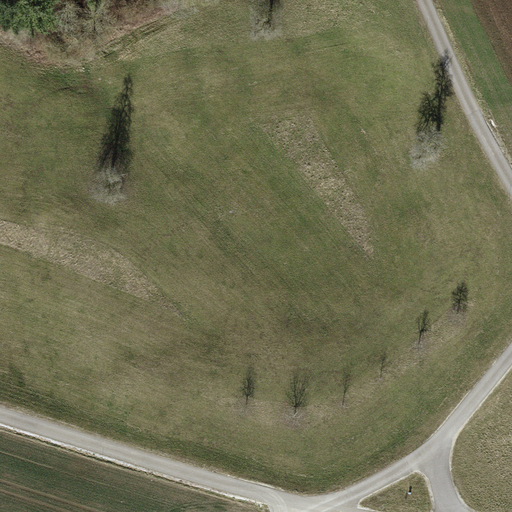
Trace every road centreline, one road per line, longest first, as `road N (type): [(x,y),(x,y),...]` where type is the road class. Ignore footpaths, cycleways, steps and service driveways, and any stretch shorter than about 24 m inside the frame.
road 1 (unclassified): [(0,413),(309,509)]
road 2 (unclassified): [(422,0),(511,175)]
road 3 (unclassified): [(443,439),(355,492),(309,509)]
